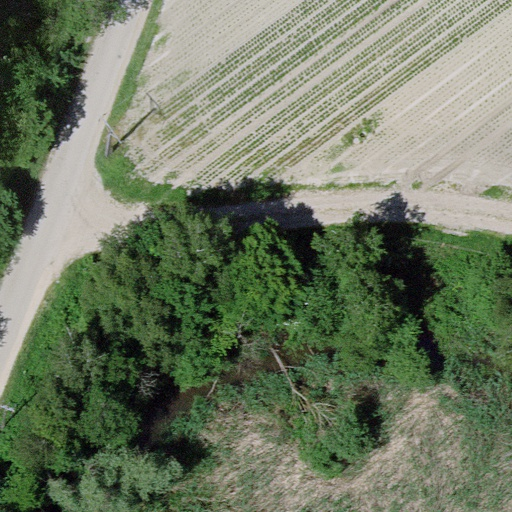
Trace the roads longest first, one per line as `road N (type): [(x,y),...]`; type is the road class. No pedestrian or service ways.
road 1 (track): [(511,222),(379,214),(39,253)]
road 2 (unclassified): [(132,0),(0,348)]
